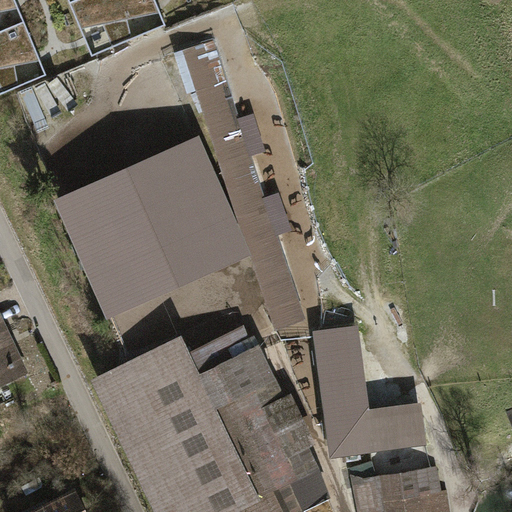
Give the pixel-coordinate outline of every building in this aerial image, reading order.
[(0,0),(0,94),(47,75),(39,57),(17,3),(15,0),(0,0)] [(68,0),(92,56),(166,25),(159,7),(155,0),(68,0)] [(203,44),(175,53),(189,93),(197,91),(277,325),(305,316),(213,40),(203,44)] [(0,384),(28,371),(0,312),(0,384)] [(185,357),(178,342),(132,363),(103,377),(167,511),(294,511),(307,506),(294,479),(318,468),(308,447),(314,445),(289,393),(283,396),(260,349),(253,352),(243,330),(185,357)] [(360,331),(323,336),(337,448),(424,437),(420,403),(370,410),(360,331)] [(435,468),(354,480),(359,511),(451,511),(447,487),(439,488),(435,468)] [(41,480),(21,489),(26,500),(46,491),(41,480)] [(87,511),(77,490),(30,511),(87,511)]
